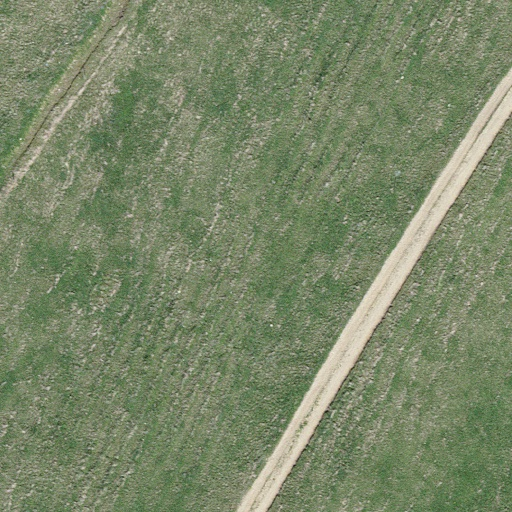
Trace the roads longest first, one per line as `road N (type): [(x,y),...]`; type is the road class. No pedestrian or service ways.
road 1 (track): [(511,88),(250,511)]
road 2 (track): [(0,169),(112,0)]
